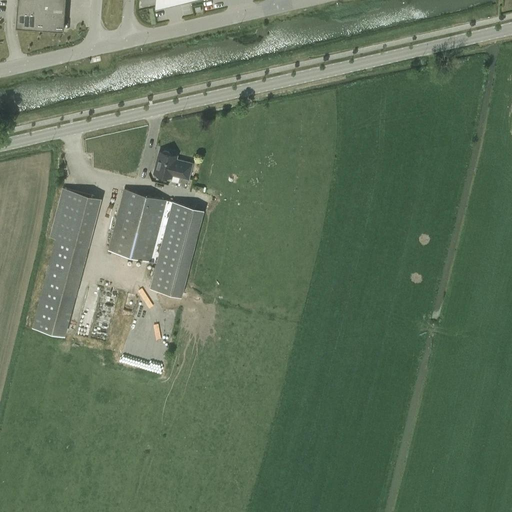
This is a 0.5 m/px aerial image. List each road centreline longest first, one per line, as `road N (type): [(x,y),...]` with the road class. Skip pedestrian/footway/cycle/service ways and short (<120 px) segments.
road 1 (tertiary): [(0,146),(511,28)]
road 2 (unclassified): [(125,41),(275,9)]
